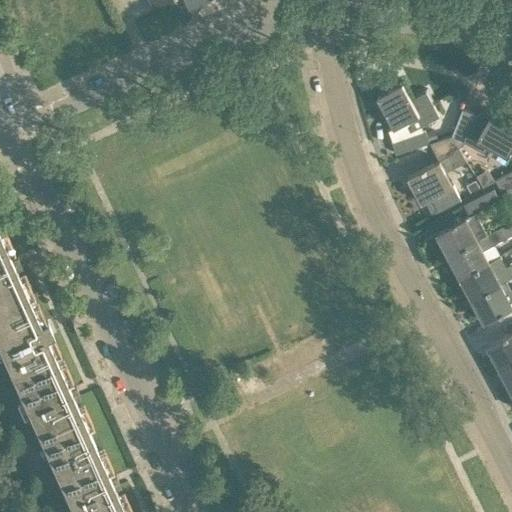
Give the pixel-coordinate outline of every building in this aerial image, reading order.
[(154,12),(175,3),(173,0),(151,0),(149,1),(154,12)] [(426,91),(411,100),(402,83),(377,97),(394,128),(405,122),(410,131),(439,115),(426,91)] [(462,109),(452,136),(459,147),(463,145),(464,142),(484,152),(488,145),(511,158),(511,122),(492,111),(485,124),(473,120),(475,114),(462,109)] [(434,129),(426,132),(429,143),(438,140),(434,129)] [(426,132),(425,130),(392,142),(396,154),(429,143),(426,132)] [(459,147),(452,136),(438,140),(429,143),(437,157),(459,147)] [(440,160),(439,161),(408,177),(421,202),(453,186),(445,171),(440,160)] [(489,169),(477,176),(484,187),(496,181),(489,169)] [(511,173),(496,182),(502,191),(511,185),(511,173)] [(477,180),(468,185),(472,192),(481,188),(477,180)] [(449,255),(488,234),(477,212),(500,200),(494,189),(464,205),(470,215),(437,233),(449,255)] [(449,255),(460,277),(490,261),(484,250),(511,235),(511,220),(488,234),(449,255)] [(0,236),(0,325),(34,311),(15,270),(21,267),(16,256),(10,259),(0,236)] [(511,263),(496,272),(490,261),(460,277),(472,299),(506,280),(506,281),(511,277),(511,263)] [(483,321),(511,305),(511,291),(506,281),(506,280),(472,299),(483,321)] [(0,325),(0,350),(9,370),(52,350),(45,336),(52,332),(47,322),(40,325),(34,311),(0,325)] [(511,332),(488,346),(499,368),(511,360),(511,332)] [(9,370),(49,458),(92,438),(74,399),(80,397),(75,386),(69,388),(52,350),(9,370)] [(511,360),(499,368),(511,389),(511,388),(511,360)] [(49,458),(73,511),(125,511),(114,488),(120,485),(115,474),(109,477),(92,438),(49,458)] [(0,511),(11,511),(0,486),(0,511)]
